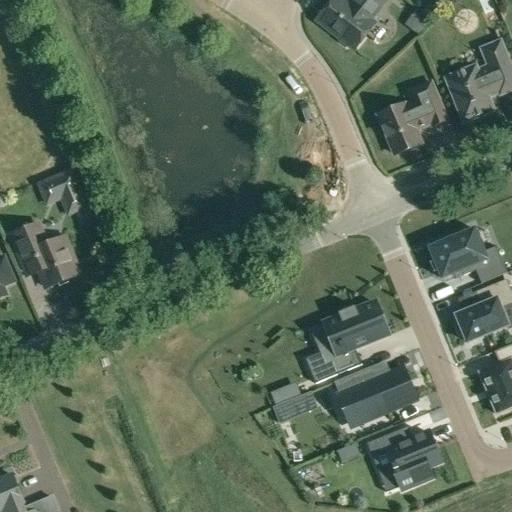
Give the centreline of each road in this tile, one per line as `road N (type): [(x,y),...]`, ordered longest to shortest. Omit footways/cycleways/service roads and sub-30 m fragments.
road 1 (residential): [(0,373),(375,215)]
road 2 (residential): [(375,215),(483,470),(511,458)]
road 3 (residential): [(375,215),(328,94),(268,30)]
road 4 (residential): [(375,215),(511,157)]
